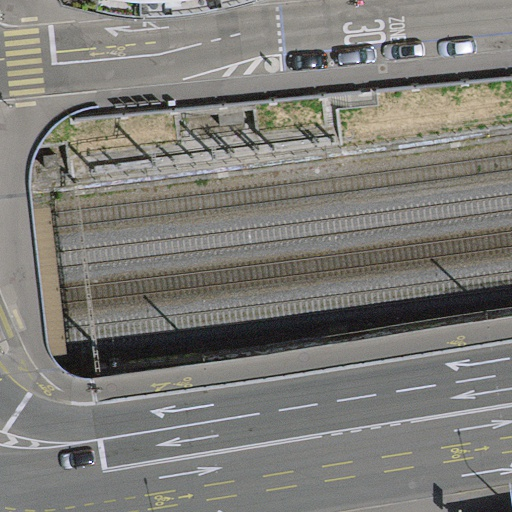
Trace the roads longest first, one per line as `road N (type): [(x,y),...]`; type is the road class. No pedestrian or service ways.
road 1 (residential): [(511,8),(0,69)]
road 2 (secondary): [(261,447),(94,433),(20,411),(0,388)]
road 3 (secondary): [(0,474),(261,447)]
road 4 (secondary): [(261,447),(511,406)]
